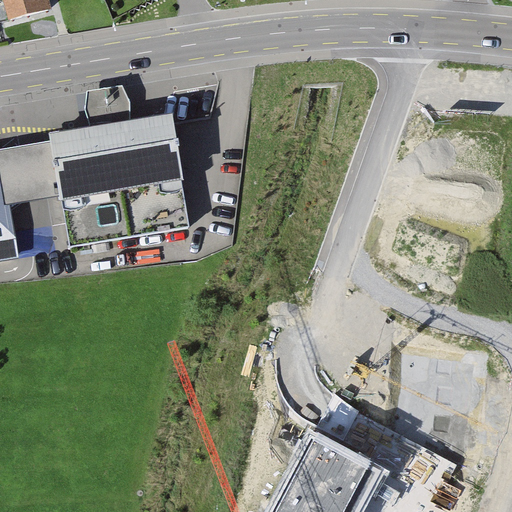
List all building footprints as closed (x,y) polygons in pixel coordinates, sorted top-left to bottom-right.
[(47,0),(0,0),(0,21),(0,23),(50,9),(47,0)] [(70,247),(190,227),(171,114),(51,134),(52,141),(62,196),(70,247)] [(52,141),(2,150),(11,205),(62,196),(52,141)] [(2,150),(0,150),(0,262),(20,259),(11,205),(2,150)] [(361,511),(382,471),(310,429),(269,511),(361,511)]
